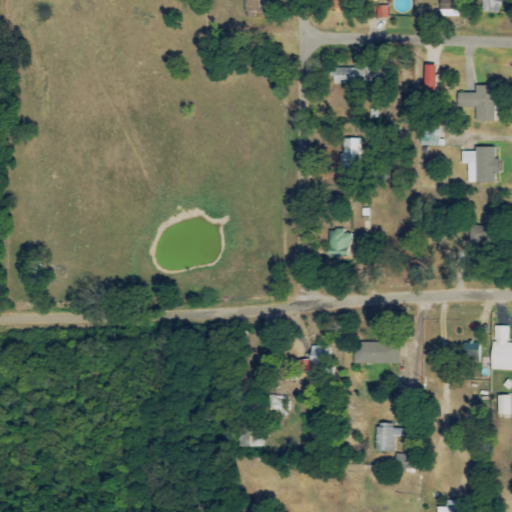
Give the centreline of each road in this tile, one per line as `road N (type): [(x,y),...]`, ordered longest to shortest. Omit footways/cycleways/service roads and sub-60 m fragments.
road 1 (residential): [(511,295),(0,311)]
road 2 (residential): [(309,304),(305,0)]
road 3 (residential): [(511,41),(305,39)]
